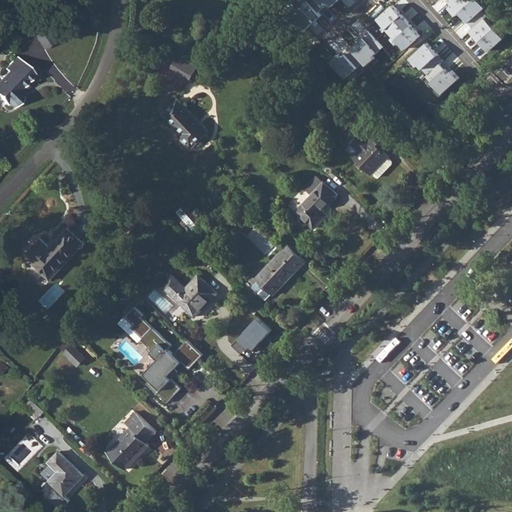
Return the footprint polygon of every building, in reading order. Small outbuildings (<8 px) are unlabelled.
[(320,10),(310,0),(300,0),(292,8),(310,28),(324,14),(320,10)] [(332,7),(339,0),(310,0),(320,10),(329,3),(332,7)] [(355,0),(342,0),(349,8),(357,2),(355,0)] [(462,12),(474,0),(449,0),(447,2),(458,15),(462,12)] [(475,27),(487,17),(492,13),(480,0),(474,0),(462,12),(475,27)] [(388,29),(404,14),(394,4),(378,19),(388,29)] [(397,38),(414,24),(404,14),(388,29),(397,38)] [(482,41),(497,27),(487,17),(475,27),(472,30),(482,41)] [(407,50),(424,35),(414,24),(397,38),(407,50)] [(482,41),(492,51),(506,37),(497,27),(482,41)] [(386,46),(369,29),(351,46),(367,64),(386,46)] [(45,31),(37,35),(44,49),(51,45),(45,31)] [(429,76),(441,65),(447,59),(429,39),(409,58),(419,69),(421,67),(429,76)] [(347,79),(361,67),(347,52),(343,56),(339,52),(330,60),(347,79)] [(172,66),(193,78),(200,65),(179,54),(172,66)] [(8,70),(0,78),(0,97),(7,105),(9,103),(12,107),(23,96),(17,91),(34,73),(17,56),(6,68),(8,70)] [(445,93),(463,77),(454,67),(447,73),(441,65),(429,76),(445,93)] [(179,98),(164,112),(183,132),(180,134),(192,146),(209,129),(179,98)] [(354,156),(372,174),(374,172),(378,176),(382,175),(393,163),(393,160),(389,157),(390,156),(384,150),(391,143),(379,131),(378,131),(370,125),(364,131),(362,130),(351,142),(352,143),(348,148),(355,155),(354,156)] [(314,195),(298,210),(315,227),(328,214),(323,210),(338,194),(325,182),(324,183),(318,176),(307,188),(314,195)] [(175,208),(193,231),(203,223),(185,200),(175,208)] [(158,225),(153,230),(157,235),(163,230),(158,225)] [(42,238),(28,252),(37,260),(35,263),(51,278),(84,243),(80,238),(68,228),(59,236),(55,241),(57,243),(52,248),(50,246),(42,238)] [(290,244),(258,277),(276,293),(307,260),(290,244)] [(164,285),(182,302),(197,316),(218,292),(200,275),(188,288),(174,275),(164,285)] [(144,375),(171,401),(184,387),(172,376),(188,360),(154,328),(145,337),(156,347),(152,350),(160,358),(144,375)] [(66,352),(80,366),(89,357),(75,343),(66,352)] [(29,400),(23,406),(35,417),(41,411),(29,400)] [(137,411),(127,421),(132,427),(109,452),(127,468),(150,443),(148,441),(157,430),(137,411)] [(60,451),(50,461),(60,471),(51,480),(66,495),(84,475),(60,451)]
